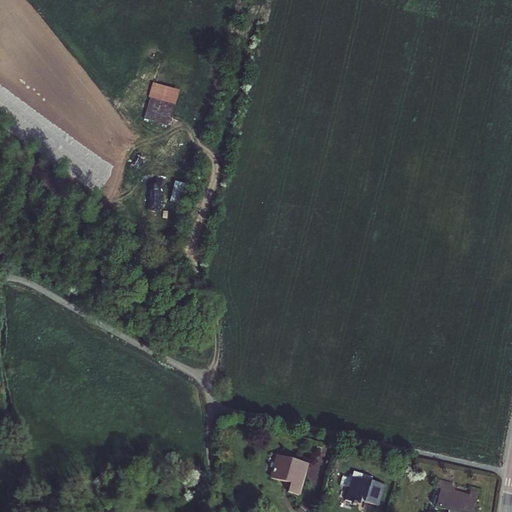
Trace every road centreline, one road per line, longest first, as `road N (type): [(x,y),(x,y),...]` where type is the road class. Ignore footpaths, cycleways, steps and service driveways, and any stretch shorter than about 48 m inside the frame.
road 1 (track): [(219,417),(511,472)]
road 2 (track): [(0,273),(16,270),(197,378),(219,417)]
road 3 (track): [(122,242),(174,265),(201,291),(219,326),(219,417)]
